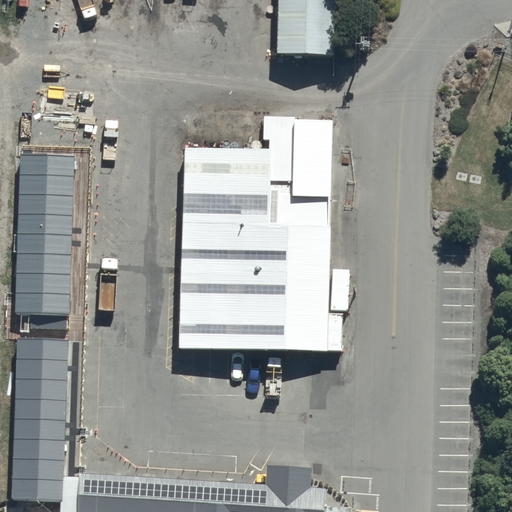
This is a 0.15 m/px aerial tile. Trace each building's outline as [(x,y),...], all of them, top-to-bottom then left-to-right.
[(40,0),(39,51),(103,54),(104,0),(40,0)] [(277,0),(278,46),(338,45),(336,0),(277,0)] [(51,76),(41,499),(95,500),(106,77),(51,76)] [(202,139),(196,354),(338,358),(344,143),(202,139)] [(259,474),(118,469),(116,511),(341,511),(342,501),(310,499),(312,448),(260,446),(259,474)]
